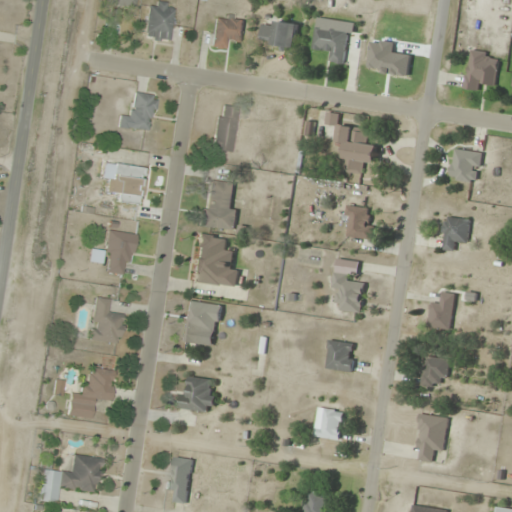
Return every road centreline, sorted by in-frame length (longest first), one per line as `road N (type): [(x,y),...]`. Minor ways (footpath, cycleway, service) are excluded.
road 1 (residential): [(443,0),(368,511)]
road 2 (residential): [(193,75),(129,511)]
road 3 (tertiary): [(0,339),(55,0)]
road 4 (residential): [(193,75),(511,128)]
